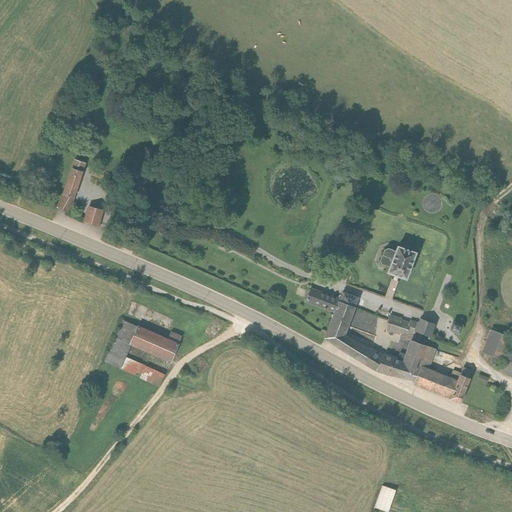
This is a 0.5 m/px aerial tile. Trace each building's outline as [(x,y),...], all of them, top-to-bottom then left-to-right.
[(153,58),(140,76),(147,81),(160,62),(153,58)] [(65,204),(59,217),(69,222),(69,223),(77,209),(77,208),(89,173),(77,169),(65,204)] [(97,178),(95,186),(105,189),(108,181),(97,178)] [(91,216),(87,232),(101,236),(106,220),(91,216)] [(511,240),(511,238),(505,235),(500,243),(508,248),(511,240)] [(392,261),(387,272),(389,276),(396,278),(394,285),(414,292),(424,263),(404,256),(402,262),(396,259),(392,261)] [(345,313),(361,319),(365,309),(348,303),(346,309),(316,299),(311,314),(340,325),(345,313)] [(345,313),(340,325),(331,350),(349,362),(357,367),(383,383),(384,384),(387,385),(394,387),(396,387),(407,390),(422,393),(421,396),(459,411),(467,415),(480,383),(471,379),(468,388),(467,387),(465,392),(437,381),(444,361),(435,358),(417,352),(409,374),(390,367),(378,360),(377,362),(352,347),(362,319),(361,319),(345,313)] [(423,344),(426,333),(418,331),(417,334),(409,331),(409,330),(397,326),(393,339),(393,343),(398,345),(408,347),(414,346),(422,348),(423,344)] [(126,331),(107,373),(138,387),(139,385),(144,387),(143,389),(163,398),(168,387),(129,369),(134,355),(174,373),(185,347),(176,343),(172,351),(126,331)] [(426,333),(423,344),(438,350),(443,336),(427,331),(426,333)] [(220,332),(207,345),(215,353),(228,339),(220,332)] [(460,334),(457,342),(458,344),(467,347),(469,346),(471,338),(470,336),(462,333),(460,334)] [(511,346),(499,342),(490,365),(501,369),(499,375),(510,379),(511,373),(511,346)] [(488,387),(485,393),(495,397),(497,391),(496,390),(488,387)] [(388,498),(383,511),(398,511),(402,503),(388,498)]
